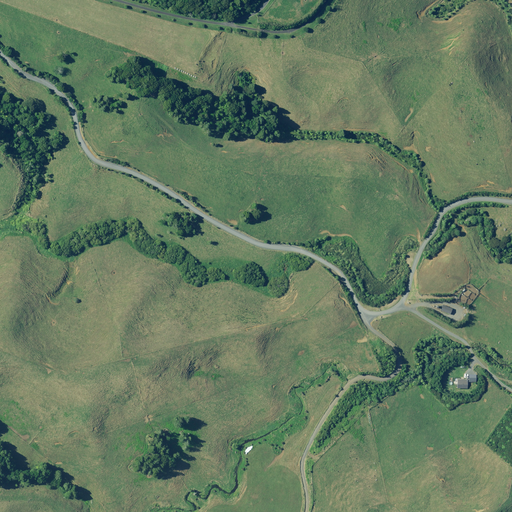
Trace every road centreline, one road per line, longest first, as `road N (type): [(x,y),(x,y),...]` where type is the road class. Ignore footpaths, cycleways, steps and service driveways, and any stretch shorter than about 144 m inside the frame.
road 1 (unclassified): [(306,511),(305,452),(348,384),(393,373),(391,345),(330,265),(300,249),(250,240),(155,182),(96,160),(58,92),(0,51)]
road 2 (track): [(511,197),(451,202),(421,243),(411,294),(363,313)]
